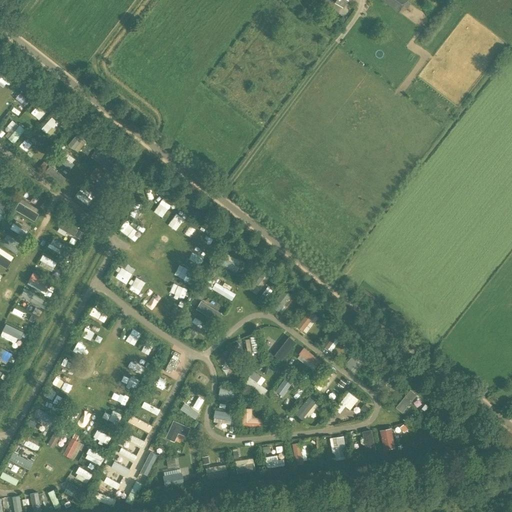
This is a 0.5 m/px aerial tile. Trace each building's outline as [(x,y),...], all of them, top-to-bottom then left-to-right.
[(380,0),(398,13),(406,0),(380,0)] [(0,111),(20,85),(4,73),(0,77),(0,111)] [(38,103),(29,114),(37,121),(47,110),(38,103)] [(44,130),(54,136),(64,119),(54,113),(44,130)] [(18,122),(6,135),(15,143),(27,130),(18,122)] [(70,142),(77,148),(88,135),(81,129),(70,142)] [(91,155),(108,168),(116,158),(98,145),(91,155)] [(63,161),(71,170),(77,164),(69,155),(63,161)] [(82,186),(75,195),(90,206),(97,196),(82,186)] [(0,199),(0,214),(4,216),(8,202),(0,199)] [(164,199),(157,208),(166,214),(172,205),(164,199)] [(17,211),(38,220),(41,212),(21,203),(17,211)] [(180,225),(184,213),(175,210),(171,222),(180,225)] [(26,237),(31,229),(16,219),(10,227),(26,237)] [(192,219),(185,229),(197,236),(203,225),(192,219)] [(61,223),(57,235),(84,242),(87,230),(61,223)] [(3,244),(18,254),(24,245),(9,235),(3,244)] [(52,245),(65,252),(69,246),(55,238),(52,245)] [(0,252),(0,263),(10,268),(15,260),(0,252)] [(224,253),(219,266),(237,271),(241,259),(224,253)] [(39,263),(53,271),(59,262),(44,254),(39,263)] [(184,267),(179,277),(190,282),(195,272),(184,267)] [(30,283),(54,291),(58,282),(34,274),(30,283)] [(119,276),(116,280),(124,285),(127,280),(119,276)] [(139,295),(144,285),(132,279),(130,283),(133,285),(130,290),(139,295)] [(220,283),(216,289),(233,300),(237,294),(220,283)] [(179,297),(189,299),(191,288),(181,286),(179,297)] [(262,295),(270,302),(277,293),(269,286),(262,295)] [(25,288),(21,295),(47,309),(51,302),(25,288)] [(202,300),(197,309),(218,321),(223,313),(202,300)] [(13,314),(34,323),(36,316),(15,308),(13,314)] [(299,328),(309,333),(320,314),(309,309),(299,328)] [(6,323),(1,335),(20,343),(25,331),(6,323)] [(331,352),(341,338),(330,331),(320,344),(331,352)] [(131,339),(141,342),(143,336),(133,333),(131,339)] [(251,341),(252,345),(257,345),(257,337),(247,338),(247,342),(251,341)] [(0,358),(9,364),(15,354),(0,345),(0,358)] [(305,347),(298,356),(314,370),(322,361),(305,347)] [(228,348),(221,355),(234,368),(241,361),(228,348)] [(164,371),(170,374),(181,354),(175,351),(164,371)] [(346,364),(354,371),(365,359),(358,352),(346,364)] [(276,392),(285,396),(294,379),(285,375),(276,392)] [(221,387),(221,395),(238,396),(238,388),(221,387)] [(340,402),(350,410),(359,399),(349,391),(340,402)] [(185,399),(179,406),(194,419),(200,413),(185,399)] [(307,399),(297,412),(306,419),(316,406),(307,399)] [(253,417),(253,407),(243,407),(243,425),(265,426),(265,417),(253,417)] [(38,409),(35,417),(55,425),(58,416),(38,409)] [(232,425),(235,413),(215,409),(212,421),(232,425)] [(177,441),(180,433),(189,437),(193,427),(175,420),(168,438),(177,441)] [(58,447),(63,429),(54,427),(50,445),(58,447)] [(375,451),(394,447),(390,427),(370,431),(375,451)] [(332,460),(347,459),(345,436),(330,437),(332,460)] [(73,458),(82,442),(73,437),(65,454),(73,458)] [(25,444),(38,451),(41,446),(28,439),(25,444)] [(306,462),(305,442),(293,442),(294,462),(306,462)] [(101,465),(106,456),(90,447),(85,457),(101,465)] [(266,468),(285,465),(284,459),(277,460),(277,455),(265,457),(266,468)] [(234,460),(236,473),(255,470),(253,457),(234,460)] [(204,466),(206,478),(227,476),(226,463),(204,466)] [(77,479),(89,482),(92,471),(79,468),(77,479)] [(137,468),(131,476),(139,483),(146,474),(137,468)] [(163,486),(190,482),(188,468),(161,472),(163,486)] [(4,471),(1,477),(18,486),(21,480),(4,471)] [(69,481),(63,490),(77,498),(82,489),(69,481)] [(54,509),(61,506),(55,489),(47,492),(54,509)] [(12,511),(23,511),(23,496),(11,497),(12,511)]
